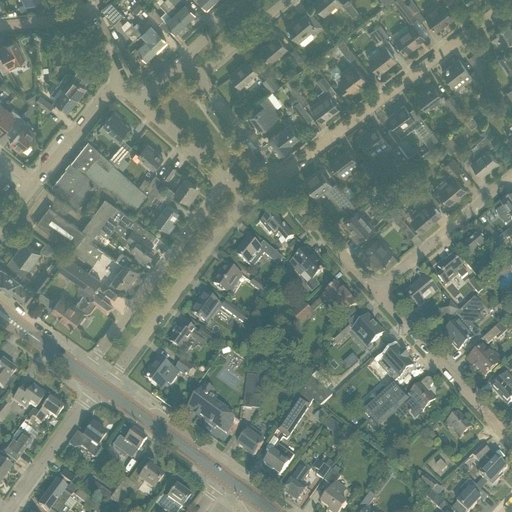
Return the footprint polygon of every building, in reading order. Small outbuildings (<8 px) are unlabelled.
[(136,0),(130,6),(137,13),(143,7),(136,0)] [(172,0),(165,0),(164,1),(185,22),(194,13),(194,14),(195,13),(191,9),(189,7),(189,8),(185,3),(179,8),(172,0)] [(342,4),(338,0),(317,0),(315,3),(324,14),(335,5),(337,8),(342,4)] [(358,12),(348,0),(343,4),(352,17),(358,12)] [(410,24),(417,19),(405,2),(403,0),(394,0),(393,1),(410,24)] [(414,15),(420,10),(412,0),(408,0),(405,2),(414,15)] [(452,4),(448,0),(438,0),(442,5),(426,17),(437,30),(445,24),(444,22),(449,19),(450,20),(453,18),(446,9),(452,4)] [(123,14),(111,1),(102,8),(112,26),(123,14)] [(185,22),(164,1),(160,5),(166,11),(161,16),(153,8),(148,12),(159,24),(164,20),(170,26),(169,26),(171,28),(171,27),(175,32),(175,31),(177,32),(181,28),(181,26),(185,22)] [(303,44),(306,44),(313,38),(314,35),(319,31),(305,14),(295,23),(293,21),(286,27),(288,29),(287,29),(289,32),(290,31),(297,39),(298,38),(303,44)] [(493,41),(496,39),(500,37),(505,45),(511,40),(511,29),(508,23),(496,31),(497,31),(490,36),(493,41)] [(147,58),(156,49),(137,29),(132,24),(124,31),(134,41),(137,38),(141,43),(135,48),(140,54),(137,57),(142,63),(142,62),(146,59),(147,58)] [(141,25),(137,29),(156,49),(165,41),(166,40),(162,36),(161,34),(161,35),(157,30),(151,36),(141,25)] [(415,26),(395,40),(398,43),(397,43),(402,49),(406,53),(414,48),(412,46),(424,37),(415,26)] [(388,41),(378,27),(370,33),(377,42),(375,43),(381,50),(369,59),(380,73),(381,72),(380,72),(386,67),(386,65),(392,61),(393,62),(396,60),(385,47),(383,45),(388,41)] [(217,44),(209,50),(213,56),(233,43),(225,32),(214,39),(217,44)] [(260,50),(264,55),(269,61),(286,47),(277,37),(268,45),(266,44),(260,49),(260,50)] [(6,51),(0,54),(3,59),(0,60),(0,69),(2,74),(26,61),(14,39),(3,45),(6,51)] [(354,54),(342,39),(337,43),(348,59),(354,54)] [(290,52),(298,62),(302,58),(294,49),(290,52)] [(511,49),(511,51),(499,59),(507,72),(511,68),(511,49)] [(485,67),(475,53),(468,58),(476,70),(478,72),(481,70),(485,67)] [(456,89),(472,77),(458,59),(455,62),(456,64),(452,67),(451,65),(443,72),(456,89)] [(257,72),(254,69),(248,62),(239,70),(237,69),(231,74),(231,73),(230,74),(240,86),(247,79),(257,72)] [(334,77),(343,89),(349,97),(354,93),(353,90),(366,80),(353,63),(334,77)] [(84,85),(91,75),(80,66),(74,74),(75,75),(64,88),(76,98),(86,86),(84,85)] [(481,76),(478,72),(476,70),(471,74),(480,87),(486,83),(481,76)] [(263,81),(272,92),(278,87),(269,76),(263,81)] [(336,92),(324,76),(317,81),(323,90),(318,94),(321,99),(311,106),(321,120),(330,114),(331,115),(338,109),(329,97),(336,92)] [(442,98),(438,92),(432,84),(429,87),(428,86),(426,87),(427,88),(416,96),(426,110),(442,98)] [(290,90),(299,101),(303,107),(308,103),(295,86),(290,90)] [(76,98),(64,88),(55,99),(68,109),(76,98)] [(49,112),(54,105),(40,95),(35,101),(49,112)] [(278,115),(274,110),(276,109),(267,96),(253,106),(253,107),(256,105),(260,109),(257,111),(257,112),(250,117),(259,130),(278,115)] [(467,117),(451,96),(446,100),(461,121),(467,117)] [(311,118),(303,107),(299,101),(293,106),(305,122),(311,118)] [(441,142),(423,119),(417,123),(404,106),(401,108),(401,110),(395,115),(393,113),(388,118),(401,136),(415,126),(432,148),(441,142)] [(10,112),(4,108),(0,112),(0,131),(8,121),(13,126),(21,117),(12,110),(10,112)] [(120,136),(122,135),(128,127),(126,125),(125,125),(120,120),(113,114),(104,124),(104,125),(105,125),(114,133),(111,136),(121,145),(125,140),(120,136)] [(33,126),(21,117),(13,126),(19,130),(9,141),(19,149),(19,148),(22,151),(27,144),(25,142),(33,132),(30,129),(33,126)] [(289,124),(276,134),(268,140),(278,153),(277,154),(278,155),(291,145),(289,144),(298,137),(289,124)] [(359,139),(365,147),(368,151),(384,140),(375,128),(371,130),(373,132),(366,137),(364,136),(359,139)] [(455,142),(449,135),(439,143),(449,154),(453,150),(450,146),(455,142)] [(497,161),(487,150),(493,144),(486,136),(477,143),(482,148),(474,154),(477,158),(472,162),(471,162),(482,175),(483,175),(482,173),(497,161)] [(114,164),(109,159),(96,147),(88,141),(52,187),(78,208),(98,184),(108,189),(135,210),(147,195),(113,165),(114,164)] [(138,155),(134,159),(138,163),(142,158),(153,168),(162,157),(160,155),(159,156),(154,151),(154,150),(148,144),(138,155)] [(109,159),(114,164),(118,167),(128,152),(121,145),(109,159)] [(412,163),(408,158),(398,145),(393,149),(399,158),(402,161),(395,166),(400,172),(412,163)] [(338,173),(343,179),(359,166),(355,160),(347,150),(340,155),(339,154),(329,162),(337,173),(338,173)] [(408,158),(412,163),(421,156),(417,151),(408,158)] [(462,170),(452,158),(443,165),(450,173),(435,187),(449,203),(465,190),(454,176),(462,170)] [(374,172),(365,160),(359,165),(368,177),(374,172)] [(165,173),(163,176),(168,180),(170,177),(175,169),(170,165),(165,173)] [(316,195),(324,189),(331,184),(319,169),(317,171),(318,173),(313,176),(312,175),(305,180),(304,181),(316,196),(316,195)] [(192,193),(196,187),(186,179),(186,178),(181,174),(177,181),(182,184),(175,193),(189,203),(189,202),(194,195),(195,195),(192,193)] [(376,177),(366,185),(372,193),(382,185),(376,177)] [(153,179),(150,182),(145,179),(139,186),(144,190),(149,195),(156,186),(158,183),(153,179)] [(332,187),(350,211),(355,207),(338,183),(332,187)] [(420,232),(426,227),(441,215),(434,207),(439,203),(422,183),(416,189),(425,200),(422,204),(425,208),(416,216),(411,221),(420,232)] [(511,200),(502,208),(508,216),(511,221),(511,220),(511,200)] [(85,233),(57,212),(49,206),(37,223),(92,265),(104,250),(91,241),(98,231),(117,207),(109,201),(85,233)] [(171,221),(178,212),(168,204),(155,221),(160,224),(159,224),(161,226),(161,225),(169,230),(174,223),(171,221)] [(139,224),(117,207),(98,231),(107,238),(114,228),(117,230),(117,231),(134,244),(130,249),(146,261),(154,251),(150,248),(153,243),(142,235),(146,229),(147,230),(147,229),(139,224)] [(373,227),(362,215),(358,210),(350,218),(348,216),(347,217),(348,218),(343,223),(347,227),(348,227),(355,234),(352,237),(353,238),(356,241),(357,242),(360,239),(373,227)] [(273,212),(262,221),(260,223),(270,235),(272,233),(276,237),(279,235),(286,243),(293,237),(273,212)] [(415,234),(409,227),(398,214),(393,218),(410,238),(415,234)] [(483,231),(490,238),(493,243),(498,239),(495,234),(488,227),(483,231)] [(511,228),(499,238),(502,242),(506,239),(507,240),(509,239),(511,242),(511,228)] [(461,248),(467,256),(470,259),(480,251),(481,252),(485,248),(484,247),(488,243),(480,234),(468,244),(467,243),(461,248)] [(252,269),(264,254),(270,248),(265,244),(260,250),(249,240),(240,251),(239,249),(235,255),(252,269),(253,269),(252,269)] [(389,254),(383,247),(377,240),(365,251),(367,253),(368,252),(373,258),(372,259),(373,260),(373,259),(379,266),(384,261),(385,262),(386,261),(384,260),(391,253),(389,254)] [(7,263),(14,268),(23,275),(24,274),(40,252),(24,241),(7,263)] [(293,253),(293,252),(301,246),(296,241),(288,248),(293,253)] [(283,260),(270,248),(264,254),(266,256),(265,256),(277,266),(283,260)] [(294,261),(289,266),(300,278),(305,273),(312,281),(320,274),(321,276),(323,275),(321,273),(325,270),(320,264),(318,266),(313,260),(314,258),(306,250),(294,261)] [(138,272),(126,263),(129,258),(122,252),(117,259),(116,259),(116,260),(124,265),(109,286),(107,284),(103,290),(99,287),(98,286),(98,287),(114,299),(118,293),(116,291),(121,285),(125,289),(126,288),(133,278),(138,272)] [(59,268),(88,290),(92,293),(92,292),(100,281),(92,275),(88,272),(67,257),(59,268)] [(438,278),(446,287),(459,276),(462,280),(467,275),(461,267),(453,257),(445,264),(444,263),(437,268),(443,274),(438,278)] [(51,263),(34,287),(40,291),(57,268),(51,263)] [(228,295),(229,294),(233,296),(241,285),(238,282),(241,277),(226,266),(221,272),(224,273),(220,278),(218,277),(213,284),(218,287),(217,288),(223,292),(223,291),(228,295)] [(8,292),(10,293),(20,280),(23,275),(14,268),(11,273),(4,268),(0,273),(0,285),(8,291),(8,292)] [(483,272),(476,278),(485,289),(492,283),(483,272)] [(33,289),(27,285),(31,279),(24,274),(23,275),(20,280),(10,293),(11,292),(24,302),(31,293),(33,289)] [(418,309),(426,302),(437,293),(425,278),(425,279),(421,282),(418,284),(419,285),(414,289),(413,288),(406,294),(418,309)] [(478,294),(485,289),(476,278),(469,284),(478,294)] [(251,285),(265,295),(269,289),(255,280),(251,285)] [(330,291),(323,297),(324,298),(343,318),(344,317),(346,315),(346,316),(348,315),(347,314),(357,305),(337,284),(330,291)] [(92,310),(96,305),(107,314),(112,307),(92,292),(92,293),(88,290),(75,306),(62,296),(52,309),(65,319),(63,322),(70,326),(70,327),(71,328),(74,324),(83,312),(84,313),(86,313),(88,313),(89,313),(91,312),(92,310)] [(220,306),(213,301),(205,295),(200,301),(203,302),(199,307),(197,306),(192,313),(200,319),(199,321),(200,322),(201,320),(207,324),(220,306)] [(466,332),(481,318),(476,313),(483,307),(475,298),(460,312),(454,318),(458,322),(443,335),(449,341),(451,340),(454,343),(452,344),(458,351),(467,343),(468,344),(469,343),(468,342),(472,339),(466,332)] [(450,321),(454,318),(460,312),(450,301),(440,311),(450,321)] [(222,308),(245,325),(250,319),(226,302),(222,308)] [(303,304),(291,315),(297,323),(310,311),(303,304)] [(372,347),(370,345),(383,334),(377,328),(375,330),(372,326),(374,325),(368,317),(351,332),(346,326),(331,340),(338,347),(351,335),(367,352),(372,347)] [(187,343),(190,338),(195,332),(185,324),(181,329),(180,328),(169,343),(186,355),(192,347),(187,343)] [(488,346),(501,334),(496,328),(482,340),(488,346)] [(201,329),(196,335),(209,345),(214,339),(201,329)] [(226,348),(220,357),(225,361),(232,352),(226,348)] [(383,360),(377,365),(386,375),(391,370),(399,379),(400,378),(405,373),(412,367),(396,348),(388,355),(383,360)] [(488,375),(496,368),(498,366),(492,360),(495,357),(489,351),(486,353),(482,348),(468,361),(467,361),(473,368),(473,367),(474,366),(485,378),(487,376),(489,375),(488,375)] [(353,355),(343,364),(349,371),(359,362),(353,355)] [(171,385),(176,377),(179,374),(168,367),(160,361),(152,372),(150,370),(144,377),(147,380),(149,381),(158,387),(163,380),(171,385)] [(193,368),(183,361),(176,370),(187,377),(193,368)] [(0,388),(7,393),(12,386),(16,380),(12,377),(16,372),(2,362),(0,364),(0,388)] [(501,380),(492,389),(498,395),(501,399),(502,399),(507,405),(511,403),(511,402),(511,377),(508,374),(504,377),(501,380)] [(254,396),(257,396),(259,378),(248,376),(243,409),(252,410),(254,396)] [(311,377),(303,394),(314,401),(320,407),(332,396),(311,377)] [(383,410),(368,423),(374,430),(378,427),(379,427),(396,412),(403,420),(410,414),(415,419),(423,412),(423,413),(429,407),(431,409),(432,409),(433,409),(434,409),(435,409),(436,408),(437,408),(437,407),(437,406),(438,406),(438,405),(438,404),(437,403),(437,402),(427,392),(431,388),(432,387),(432,386),(433,386),(433,385),(433,384),(433,383),(433,382),(432,381),(431,380),(430,380),(429,379),(428,379),(427,379),(426,380),(425,380),(421,384),(419,387),(414,391),(408,396),(407,398),(406,397),(402,393),(390,404),(389,404),(383,410)] [(362,416),(362,417),(368,423),(383,410),(389,404),(390,404),(402,393),(394,384),(393,383),(381,394),(381,395),(379,396),(382,399),(373,407),(370,404),(363,410),(366,413),(362,416)] [(202,389),(187,409),(193,413),(193,414),(198,418),(200,415),(207,420),(205,422),(215,429),(216,427),(227,435),(232,438),(236,432),(239,429),(239,423),(233,419),(224,412),(223,413),(221,411),(219,415),(210,408),(216,401),(217,399),(211,395),(213,391),(206,385),(203,389),(202,389)] [(36,408),(39,404),(45,396),(32,387),(30,391),(23,387),(13,401),(25,409),(29,403),(36,408)] [(314,401),(303,394),(302,398),(300,397),(277,431),(288,439),(314,401)] [(33,412),(30,416),(26,422),(31,426),(35,420),(40,424),(48,414),(55,419),(63,409),(49,399),(38,415),(33,412)] [(0,408),(0,421),(0,422),(9,410),(3,405),(0,408)] [(448,423),(454,430),(461,437),(471,428),(465,421),(465,422),(457,414),(448,423)] [(98,446),(100,444),(106,435),(105,435),(97,430),(98,429),(97,429),(93,426),(92,425),(83,438),(77,433),(68,445),(74,449),(82,448),(88,453),(87,454),(93,459),(101,449),(98,446)] [(431,426),(425,432),(429,436),(435,431),(431,426)] [(259,449),(262,446),(263,444),(259,441),(261,437),(250,429),(244,438),(238,446),(254,457),(258,451),(259,451),(260,450),(259,449)] [(119,438),(113,447),(125,456),(127,454),(133,458),(137,452),(140,448),(146,440),(133,430),(127,438),(124,442),(119,438)] [(31,442),(18,432),(2,453),(16,463),(31,442)] [(289,464),(294,457),(278,445),(273,453),(264,465),(280,476),(289,464)] [(498,478),(507,468),(491,452),(490,452),(484,446),(472,456),(479,464),(485,458),(490,462),(478,475),(483,479),(476,486),(480,490),(487,483),(492,488),(501,479),(500,479),(499,479),(498,478)] [(11,469),(3,463),(1,461),(0,461),(0,460),(0,480),(2,481),(11,469)] [(329,461),(326,466),(324,464),(317,475),(323,480),(331,470),(330,469),(333,464),(329,461)] [(442,473),(447,468),(441,461),(436,466),(442,473)] [(141,464),(135,472),(128,482),(125,480),(112,496),(110,500),(121,508),(135,489),(139,491),(143,485),(153,491),(163,477),(149,467),(147,468),(141,464)] [(301,484),(312,469),(304,464),(301,468),(301,467),(283,492),(297,503),(307,489),(301,484)] [(341,478),(338,475),(341,471),(336,468),(333,472),(332,471),(324,482),(333,488),(321,504),(330,511),(329,511),(340,511),(346,504),(340,500),(346,491),(337,484),(341,478)] [(74,479),(72,477),(64,471),(60,476),(71,484),(74,479)] [(437,486),(425,477),(421,483),(433,492),(437,486)] [(476,486),(469,480),(460,490),(465,495),(457,503),(465,511),(469,511),(480,500),(483,503),(488,497),(480,490),(476,486)] [(56,482),(47,494),(64,507),(70,511),(76,504),(70,499),(73,495),(66,490),(56,482)] [(181,509),(190,497),(190,496),(191,494),(186,491),(185,493),(184,493),(176,488),(177,487),(176,487),(168,499),(165,497),(165,498),(161,495),(155,503),(158,506),(165,511),(177,511),(180,509),(181,509)] [(96,494),(94,496),(106,505),(110,500),(112,496),(100,488),(96,494)] [(88,499),(79,492),(74,498),(84,505),(88,499)] [(60,511),(64,507),(47,494),(38,506),(45,511),(60,511)] [(363,511),(371,511),(367,509),(376,498),(370,494),(359,509),(363,511)] [(453,511),(444,502),(438,508),(441,511),(453,511)]
